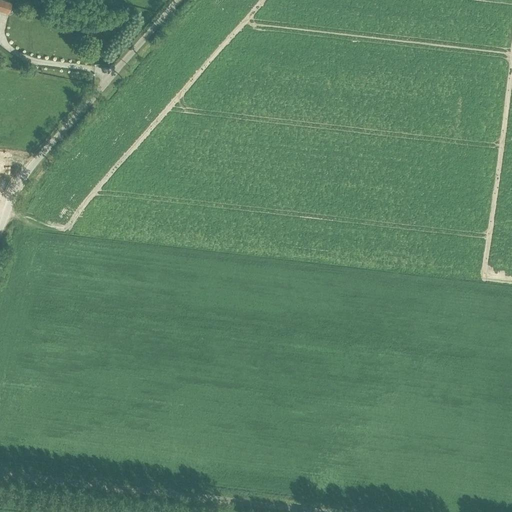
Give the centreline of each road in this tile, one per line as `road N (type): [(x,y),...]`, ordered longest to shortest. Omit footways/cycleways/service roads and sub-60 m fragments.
road 1 (unclassified): [(321,511),(0,474)]
road 2 (unclassified): [(0,223),(29,168),(177,0)]
